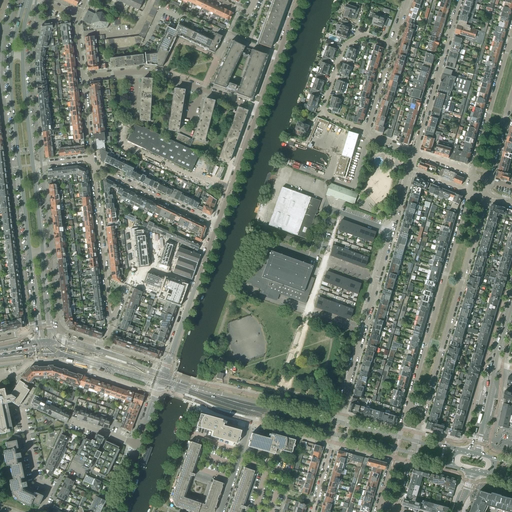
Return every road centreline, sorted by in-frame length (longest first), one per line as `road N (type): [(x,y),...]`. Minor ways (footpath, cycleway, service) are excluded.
road 1 (residential): [(337,422),(409,168)]
road 2 (residential): [(423,412),(485,196)]
road 3 (residential): [(466,191),(406,407)]
road 4 (tertiary): [(11,56),(28,253)]
road 5 (residential): [(366,131),(321,111),(344,43),(363,34),(391,48)]
road 6 (residential): [(415,153),(460,0)]
road 7 (residential): [(92,167),(113,318)]
road 8 (residential): [(92,167),(216,225)]
road 9 (secondary): [(337,422),(205,390)]
road 10 (residential): [(509,45),(470,174)]
road 11 (residential): [(216,225),(258,110)]
